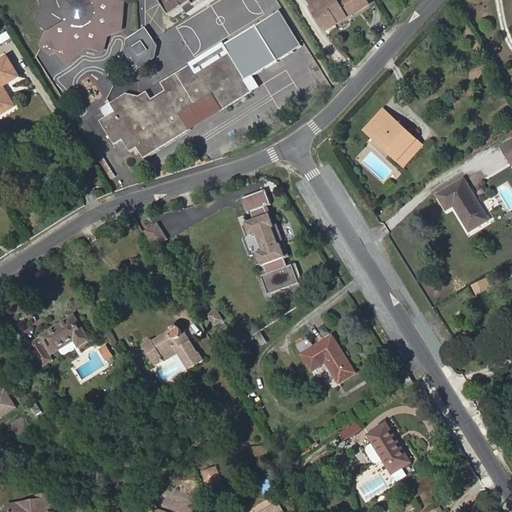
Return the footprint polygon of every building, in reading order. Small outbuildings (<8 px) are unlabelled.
[(106,35),(121,29),(124,1),(121,0),(41,0),(45,8),(37,21),(49,29),(42,44),(51,52),(66,44),(77,56),(89,46),(103,50),(106,35)] [(186,9),(190,15),(213,0),(164,0),(163,1),(173,17),(186,9)] [(322,0),(313,6),(327,30),(369,4),(366,0),(332,0),(327,3),(324,0),(322,0)] [(290,22),(282,9),(277,12),(285,25),(290,22)] [(294,51),(303,45),(290,22),(285,25),(277,12),(273,15),(294,51)] [(144,157),(191,129),(181,113),(211,95),(221,110),(253,91),(246,80),(254,75),(294,51),(273,15),(225,45),(229,52),(198,70),(194,63),(162,83),(166,90),(152,98),(148,91),(140,96),(127,93),(111,103),(116,111),(110,114),(101,120),(115,144),(123,139),(131,151),(138,147),(144,157)] [(157,47),(157,46),(146,29),(129,41),(132,47),(126,51),(137,68),(152,58),(150,54),(152,50),(157,47)] [(7,41),(13,37),(10,31),(3,35),(7,41)] [(0,113),(14,106),(2,85),(19,76),(8,58),(0,62),(0,113)] [(253,91),(261,86),(254,75),(246,80),(253,91)] [(181,113),(191,129),(201,123),(221,110),(211,95),(181,113)] [(111,103),(106,106),(110,114),(116,111),(111,103)] [(399,161),(418,140),(402,125),(399,128),(391,121),(394,118),(385,110),(366,131),(374,138),(376,136),(392,150),(390,153),(399,161)] [(402,125),(394,118),(391,121),(399,128),(402,125)] [(374,138),(390,153),(392,150),(376,136),(374,138)] [(399,161),(405,167),(425,146),(418,140),(399,161)] [(471,232),(490,221),(465,179),(438,195),(448,211),(455,207),(471,232)] [(272,205),(266,190),(242,199),(248,213),(252,212),(255,220),(247,223),(247,225),(251,235),(248,237),(244,238),(251,256),(255,255),(258,265),(262,264),(266,274),(262,276),(269,294),(300,283),(298,279),(302,277),(297,263),(289,266),(286,257),(290,256),(278,225),(275,226),(271,214),(269,215),(266,207),(272,205)] [(168,239),(158,223),(146,231),(156,247),(168,239)] [(489,277),(474,285),(478,294),(494,286),(489,277)] [(223,318),(216,309),(208,315),(215,324),(223,318)] [(79,346),(90,339),(74,315),(41,336),(42,338),(31,345),(44,366),(53,360),(51,355),(75,340),(79,346)] [(200,353),(199,354),(191,342),(188,344),(183,337),(184,334),(184,333),(183,331),(182,330),(181,329),(179,328),(177,328),(175,328),(173,329),(171,331),(154,342),(152,340),(144,346),(157,365),(165,360),(164,357),(176,349),(189,369),(204,360),(200,353)] [(340,384),(356,373),(332,336),(315,347),(309,338),(297,346),(313,371),(326,362),(340,384)] [(408,388),(416,383),(411,376),(403,380),(408,388)] [(0,417),(17,407),(5,391),(0,393),(0,417)] [(347,438),(363,429),(359,421),(342,431),(347,438)] [(393,473),(411,462),(387,424),(370,435),(375,443),(370,446),(369,451),(376,462),(380,463),(386,460),(393,473)] [(210,488),(223,483),(216,467),(204,472),(210,488)] [(212,493),(225,488),(223,483),(210,488),(212,493)] [(48,511),(48,509),(53,508),(51,494),(38,496),(39,500),(7,505),(8,511),(48,511)] [(227,511),(231,511),(233,511),(229,502),(225,504),(227,511)]
